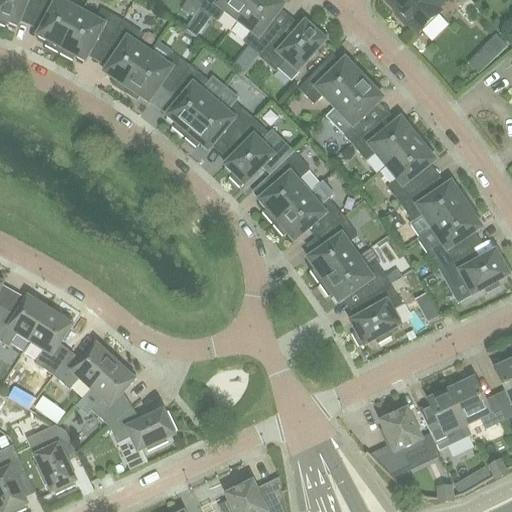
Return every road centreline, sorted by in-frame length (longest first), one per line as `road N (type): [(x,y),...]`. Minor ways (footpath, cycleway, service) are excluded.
road 1 (residential): [(0,62),(75,96),(156,150),(228,216),(255,260),(256,326)]
road 2 (residential): [(256,326),(222,348),(167,348),(0,237)]
road 3 (residential): [(511,213),(449,118),(350,9)]
road 4 (residential): [(305,417),(511,321)]
road 5 (residential): [(105,511),(305,417)]
